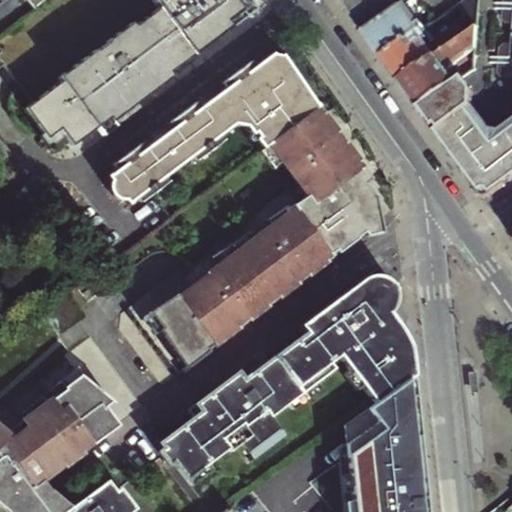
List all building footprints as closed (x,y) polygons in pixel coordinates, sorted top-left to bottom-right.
[(240,0),(145,0),(158,16),(133,36),(130,33),(109,50),(110,52),(99,61),(97,59),(61,87),(64,90),(28,119),(51,148),(63,138),(76,155),(112,127),(119,137),(144,112),(139,105),(172,80),(169,77),(217,39),(216,37),(228,28),(225,25),(246,8),(240,0)] [(339,0),(346,8),(364,34),(401,8),(405,5),(412,0),(339,0)] [(471,91),(462,78),(458,80),(455,83),(419,109),(418,110),(449,153),(482,196),(492,196),(511,182),(511,181),(511,0),(505,0),(504,19),(507,24),(511,24),(511,45),(506,45),(501,49),(499,74),(501,78),(510,78),(509,91),(511,90),(511,124),(499,133),(490,132),(470,107),(471,91)] [(472,31),(477,28),(479,0),(463,0),(454,7),(472,31)] [(405,5),(401,8),(416,28),(420,26),(405,5)] [(375,48),(382,58),(425,28),(422,24),(420,26),(416,28),(401,8),(364,34),(375,48)] [(400,83),(463,38),(455,28),(438,40),(428,25),(425,28),(382,58),(392,72),(400,83)] [(410,97),(419,109),(455,83),(445,69),(448,69),(475,50),(477,28),(472,31),(463,38),(400,83),(410,97)] [(244,126),(261,152),(270,145),(320,109),(292,68),(280,51),(105,176),(108,179),(107,189),(114,199),(120,200),(124,198),(128,204),(234,124),(244,126)] [(455,76),(458,80),(462,78),(467,74),(464,70),(455,76)] [(270,145),(281,160),(312,203),(291,219),(226,269),(150,328),(163,344),(159,347),(187,381),(264,321),(338,263),(350,254),(378,231),(375,200),(366,188),(357,177),(365,171),(342,140),(320,109),(270,145)] [(272,167),(281,160),(270,145),(261,152),(272,167)] [(370,178),(365,171),(357,177),(366,188),(373,182),(370,178)] [(24,208),(45,191),(34,179),(14,196),(24,208)] [(222,264),(226,269),(291,219),(288,215),(222,264)] [(85,316),(69,293),(43,311),(59,334),(85,316)] [(341,354),(377,403),(414,377),(412,358),(390,330),(388,331),(389,327),(389,322),(388,318),(387,313),(384,309),(380,304),(376,300),(372,298),(367,297),(363,296),(292,352),(296,357),(233,406),(229,400),(211,415),(186,434),(189,438),(152,468),(163,484),(159,487),(168,499),(173,494),(177,499),(228,461),(226,458),(256,435),(271,454),(300,431),(287,412),(311,394),(302,382),(341,354)] [(163,344),(150,328),(145,332),(158,348),(159,347),(163,344)] [(99,400),(115,425),(118,423),(92,389),(95,384),(79,370),(66,380),(68,383),(40,404),(37,401),(21,412),(26,419),(9,434),(0,426),(0,474),(1,475),(99,400)] [(427,511),(417,406),(414,377),(377,403),(344,429),(344,436),(351,511),(427,511)] [(0,474),(0,503),(10,511),(65,511),(73,506),(44,480),(115,425),(99,400),(1,475),(0,474)] [(116,489),(108,478),(73,506),(65,511),(129,511),(137,505),(122,485),(116,489)]
